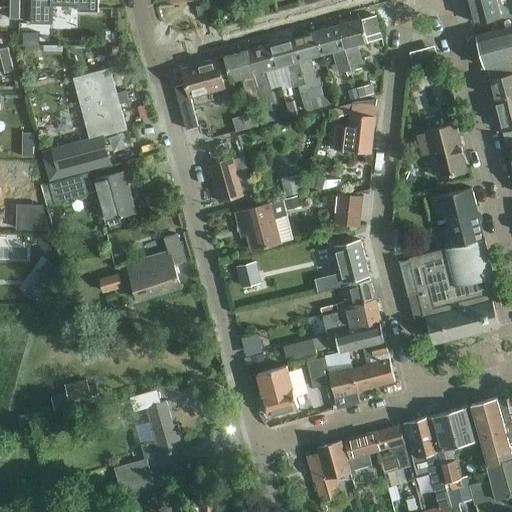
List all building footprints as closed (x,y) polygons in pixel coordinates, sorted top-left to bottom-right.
[(31,0),(31,23),(52,24),(53,5),(78,6),(77,11),(98,11),(98,0),(31,0)] [(468,0),(475,23),(501,16),(500,15),(496,0),(468,0)] [(20,7),(10,7),(10,18),(19,19),(20,7)] [(338,24),(352,74),(356,73),(355,69),(363,67),(356,45),(368,42),(366,36),(380,32),(375,16),(361,20),(361,18),(338,24)] [(348,75),(352,74),(338,24),(316,31),(322,55),(333,52),(339,73),(347,71),(348,75)] [(486,67),(487,67),(511,60),(511,27),(478,36),(486,67)] [(418,45),(442,39),(440,30),(416,36),(418,45)] [(310,58),(322,55),(316,31),(293,37),(306,87),(312,109),(331,104),(323,95),(319,79),(316,80),(310,58)] [(39,32),(23,32),(23,44),(39,44),(39,32)] [(312,109),(306,87),(293,37),(270,44),(277,68),(287,65),(293,86),(298,85),(304,107),(308,111),(313,110),(312,109)] [(265,71),(277,68),(270,44),(248,50),(262,100),(268,122),(276,120),(272,103),(274,102),(265,71)] [(0,48),(0,55),(1,61),(11,58),(8,47),(0,48)] [(256,101),(262,100),(248,50),(224,57),(231,81),(242,77),(248,99),(255,97),(256,101)] [(11,58),(1,61),(4,72),(14,70),(11,58)] [(186,84),(175,87),(186,129),(198,126),(191,98),(225,88),(217,58),(182,68),(186,84)] [(428,60),(416,63),(419,75),(431,71),(428,60)] [(495,100),(511,95),(511,61),(511,60),(487,67),(490,80),(495,100)] [(79,142),(53,149),(58,170),(108,156),(103,136),(127,129),(120,103),(126,101),(128,98),(127,93),(123,91),(117,92),(110,67),(73,77),(90,139),(79,142)] [(356,88),(358,98),(374,93),(372,83),(356,88)] [(350,100),(358,98),(356,88),(348,90),(350,100)] [(502,130),(511,127),(511,95),(495,100),(494,100),(502,130)] [(374,116),(376,104),(376,99),(353,102),(328,110),(331,119),(351,113),(349,130),(337,128),(335,148),(370,152),(375,116),(374,116)] [(294,100),(286,102),(290,117),(298,114),(294,100)] [(258,126),(254,111),(241,115),(245,129),(258,126)] [(467,170),(455,124),(426,131),(427,133),(418,135),(422,154),(431,151),(438,177),(467,170)] [(505,142),(511,140),(511,127),(502,130),(505,142)] [(250,141),(247,132),(238,135),(241,144),(250,141)] [(210,164),(219,200),(243,194),(234,158),(210,164)] [(128,172),(97,180),(107,220),(134,213),(128,188),(132,187),(128,172)] [(88,173),(49,183),(55,203),(88,193),(86,186),(92,185),(88,173)] [(326,178),(312,174),(309,186),(322,190),(326,178)] [(298,175),(280,179),(284,197),(301,193),(298,175)] [(449,247),(484,238),(472,187),(431,198),(436,216),(446,214),(449,228),(444,229),(449,247)] [(338,194),(335,222),(360,225),(363,197),(338,194)] [(298,196),(283,200),(286,211),(301,207),(298,196)] [(270,203),(236,212),(240,229),(246,227),(252,249),(280,242),(270,203)] [(21,212),(20,229),(49,230),(45,213),(21,212)] [(405,249),(399,227),(391,229),(391,234),(395,251),(405,249)] [(167,250),(128,260),(137,295),(179,284),(173,263),(184,261),(177,236),(164,239),(167,250)] [(408,295),(418,292),(424,319),(426,318),(433,343),(499,327),(495,309),(502,306),(484,238),(449,247),(409,257),(409,259),(400,262),(408,295)] [(339,282),(369,275),(360,240),(313,251),(315,258),(336,252),(341,273),(337,274),(339,282)] [(238,261),(224,265),(226,272),(240,269),(238,261)] [(47,262),(25,293),(37,302),(60,271),(47,262)] [(103,293),(122,287),(118,272),(99,277),(103,293)] [(334,280),(317,284),(319,292),(337,288),(334,280)] [(342,307),(375,299),(370,280),(342,287),(346,302),(341,303),(342,307)] [(241,281),(227,286),(231,300),(245,295),(241,281)] [(377,303),(376,303),(375,299),(342,307),(338,309),(323,312),(329,334),(381,322),(377,303)] [(323,312),(338,309),(337,304),(322,308),(323,312)] [(329,334),(313,338),(315,348),(338,343),(340,352),(348,350),(363,346),(385,341),(381,322),(329,334)] [(262,352),(257,333),(241,338),(246,356),(262,352)] [(360,402),(357,391),(395,380),(385,341),(363,346),(368,364),(330,374),(338,408),(360,402)] [(340,352),(325,357),(328,369),(352,363),(348,350),(340,352)] [(263,356),(251,359),(253,365),(264,362),(263,356)] [(325,357),(307,361),(314,388),(327,385),(324,370),(328,369),(325,357)] [(269,416),(298,407),(287,365),(257,373),(269,416)] [(88,387),(86,380),(65,385),(67,392),(52,396),(56,410),(100,399),(96,385),(88,387)] [(472,405),(480,436),(506,428),(506,427),(497,398),(472,405)] [(144,406),(158,455),(183,448),(178,431),(175,432),(166,400),(144,406)] [(502,413),(509,411),(507,401),(499,403),(502,413)] [(454,459),(451,447),(478,440),(469,406),(428,417),(440,463),(447,486),(450,499),(465,495),(456,459),(454,459)] [(297,415),(300,426),(318,421),(316,410),(297,415)] [(21,427),(38,422),(35,414),(19,419),(21,427)] [(440,463),(428,417),(427,416),(404,423),(407,432),(412,430),(416,449),(411,450),(414,463),(415,463),(418,473),(433,469),(438,488),(447,486),(440,463)] [(384,472),(410,465),(399,425),(377,431),(382,450),(378,450),(384,472)] [(506,428),(480,436),(488,464),(511,457),(511,449),(508,437),(506,428)] [(31,439),(28,429),(9,434),(11,444),(31,439)] [(368,453),(378,450),(382,450),(377,431),(347,440),(348,445),(343,446),(350,470),(372,464),(368,453)] [(321,457),(309,460),(314,481),(320,503),(341,496),(335,475),(344,473),(345,481),(351,479),(342,441),(319,448),(321,457)] [(511,457),(488,464),(492,478),(470,484),(475,504),(511,493),(511,457)] [(114,467),(118,481),(151,472),(147,458),(114,467)] [(362,470),(351,472),(352,479),(355,491),(358,491),(363,511),(377,511),(371,486),(370,486),(369,481),(365,482),(362,470)] [(151,472),(118,481),(122,495),(155,486),(151,472)] [(185,480),(184,487),(191,487),(191,490),(208,491),(208,478),(190,478),(190,480),(185,480)]
